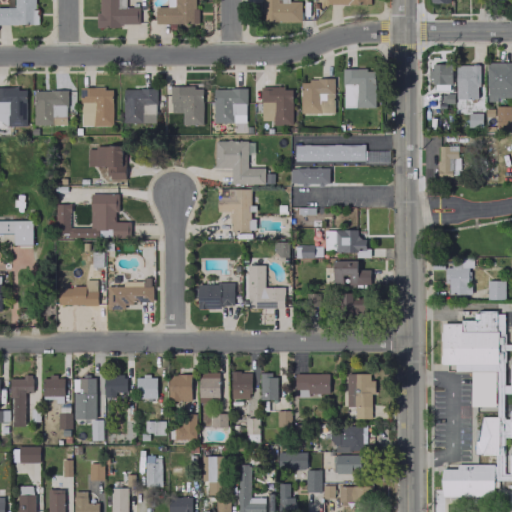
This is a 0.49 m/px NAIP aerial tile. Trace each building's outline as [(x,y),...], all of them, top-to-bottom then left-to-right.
[(0,23),(36,24),(36,0),(13,0),(14,7),(0,6),(0,23)] [(139,25),(138,6),(125,7),(124,0),(96,0),(97,26),(139,25)] [(196,23),(196,0),(174,0),(174,6),(155,6),(155,23),(196,23)] [(300,1),(288,0),(262,0),(262,21),(300,22),(300,1)] [(511,61),(485,62),(486,101),(496,100),(495,97),(511,97),(511,61)] [(451,84),(451,63),(429,63),(429,84),(451,84)] [(455,64),(456,98),(478,98),(477,64),(455,64)] [(341,69),(342,83),(356,83),(356,107),(374,107),(374,68),(341,69)] [(333,79),(299,79),(300,113),(334,112),(333,79)] [(355,107),(355,84),(343,84),(343,107),(355,107)] [(182,125),(202,124),(201,85),(170,86),(170,113),(182,113),(182,125)] [(25,87),(0,87),(0,112),(6,112),(7,125),(26,125),(25,87)] [(81,126),(112,125),(112,87),(80,87),(81,126)] [(155,87),(122,88),(123,123),(155,122),(155,87)] [(292,124),(291,87),(260,87),(260,120),(272,120),(272,125),(292,124)] [(232,122),(232,114),(245,114),(246,88),(213,88),(212,122),(232,122)] [(66,124),(66,90),(33,89),(33,124),(66,124)] [(509,105),(495,106),(495,128),(509,128),(509,105)] [(230,184),(264,183),(263,167),(246,167),(246,154),(253,153),(253,140),(214,141),(214,166),(230,166),(230,184)] [(364,159),(364,143),(294,145),(294,161),(364,159)] [(438,145),(437,175),(457,176),(458,145),(438,145)] [(122,178),(123,146),(87,146),(86,165),(106,166),(106,177),(122,178)] [(328,167),(289,168),(289,185),(328,184),(328,167)] [(250,188),(216,188),(217,211),(230,211),(230,231),(254,231),(254,218),(251,218),(250,188)] [(118,193),(91,193),(91,226),(69,227),(69,203),(55,203),(55,237),(129,236),(129,221),(114,221),(114,212),(118,212),(118,193)] [(32,244),(31,219),(0,220),(0,232),(12,233),(13,244),(32,244)] [(324,230),(324,251),(355,251),(355,257),(369,256),(369,247),(365,247),(365,237),(356,237),(356,229),(324,230)] [(321,256),(321,245),(300,245),(300,257),(308,257),(308,256),(321,256)] [(468,293),(469,266),(472,267),(472,258),(451,258),(451,267),(444,267),(444,283),(448,283),(448,293),(468,293)] [(333,260),(332,283),(342,283),(342,275),(348,275),(348,283),(369,284),(369,269),(357,269),(357,260),(333,260)] [(264,265),(246,264),(246,307),(283,308),(283,286),(263,286),(264,265)] [(57,304),(96,305),(97,280),(84,279),(84,286),(57,285),(57,304)] [(152,301),(151,279),(123,280),(123,285),(106,286),(106,309),(125,308),(124,302),(152,301)] [(487,298),(504,299),(504,280),(487,280),(487,298)] [(233,282),(197,283),(197,307),(233,306),(233,282)] [(366,297),(352,297),(352,292),(339,292),(339,314),(365,315),(366,297)] [(218,372),(198,371),(198,402),(218,402),(218,372)] [(250,371),(230,371),(230,398),(250,398),(250,371)] [(190,399),(190,373),(167,374),(168,400),(190,399)] [(260,399),(276,399),(276,373),(259,374),(260,399)] [(328,373),(295,373),(294,388),(307,388),(307,393),(328,393),(328,373)] [(354,418),(370,418),(370,393),(374,393),(374,379),(369,379),(369,373),(345,373),(345,406),(354,406),(354,418)] [(24,392),(32,392),(32,374),(22,374),(22,378),(10,378),(10,425),(24,426),(24,392)] [(103,397),(115,396),(115,392),(125,392),(125,374),(103,375),(103,397)] [(156,397),(156,375),(135,376),(135,398),(156,397)] [(63,376),(42,376),(42,395),(63,395),(63,376)] [(95,418),(94,377),(72,378),(73,418),(95,418)] [(277,426),(290,426),(290,410),(276,410),(277,426)] [(70,412),(57,412),(57,428),(70,428),(70,412)] [(174,426),(174,439),(195,438),(194,413),(181,414),(182,425),(174,426)] [(245,418),(245,436),(258,436),(258,418),(245,418)] [(145,420),(145,433),(164,433),(164,421),(145,420)] [(332,451),(364,450),(364,425),(331,426),(332,451)] [(39,445),(18,445),(18,462),(39,462),(39,445)] [(277,467),(305,468),(306,452),(277,451),(277,467)] [(360,454),(333,454),(333,472),(360,472),(360,454)] [(206,493),(223,494),(224,456),(207,455),(206,493)] [(160,456),(144,457),(145,486),(161,486),(160,456)] [(89,463),(89,479),(102,479),(103,463),(89,463)] [(236,511),(232,511),(229,511),(229,498),(215,498),(214,511),(263,511),(264,497),(249,497),(249,464),(237,464),(236,511)] [(493,464),(456,464),(456,469),(441,468),(440,496),(493,497),(493,464)] [(305,491),(320,491),(319,469),(305,470),(305,491)] [(288,482),(278,482),(278,511),(295,511),(295,496),(289,496),(288,482)] [(32,493),(31,485),(17,485),(17,494),(32,493)] [(338,486),(338,502),(372,502),(371,485),(338,486)] [(110,511),(126,511),(126,487),(110,487),(110,511)] [(47,511),(63,511),(63,488),(47,489),(47,511)] [(97,511),(97,502),(86,503),(86,491),(73,491),(73,511),(97,511)] [(34,511),(34,494),(15,495),(15,511),(34,511)] [(191,511),(191,497),(168,497),(167,511),(191,511)]
